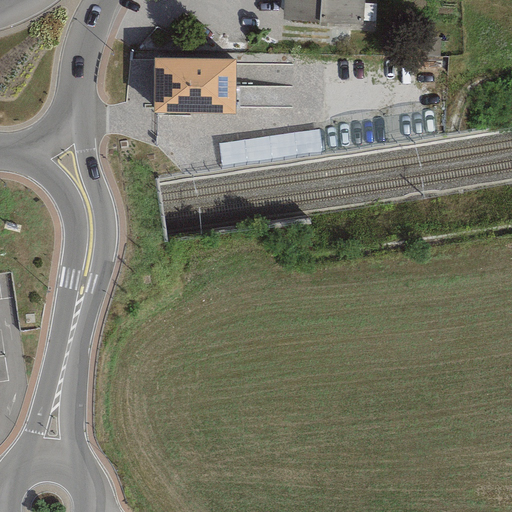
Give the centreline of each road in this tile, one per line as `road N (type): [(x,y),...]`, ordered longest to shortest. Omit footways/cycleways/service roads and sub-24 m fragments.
road 1 (tertiary): [(83,482),(66,412),(103,229),(71,106)]
road 2 (tertiary): [(22,145),(61,193),(74,242),(35,436),(7,478)]
